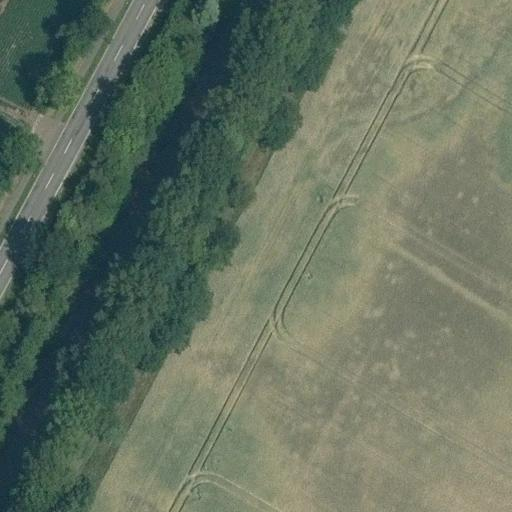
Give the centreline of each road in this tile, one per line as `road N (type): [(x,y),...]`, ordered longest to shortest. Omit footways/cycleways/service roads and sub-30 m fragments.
road 1 (unclassified): [(305,0),(31,511)]
road 2 (tertiary): [(0,275),(148,0)]
